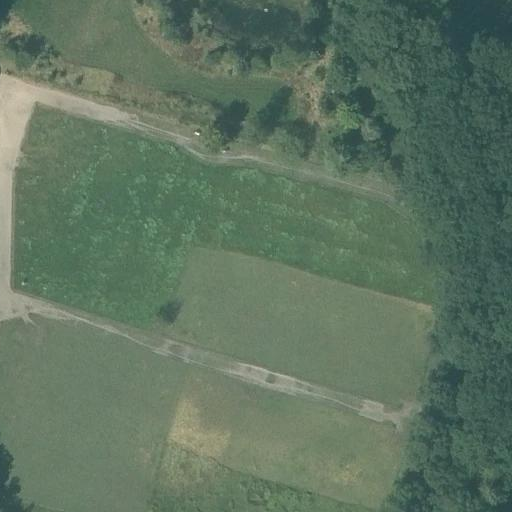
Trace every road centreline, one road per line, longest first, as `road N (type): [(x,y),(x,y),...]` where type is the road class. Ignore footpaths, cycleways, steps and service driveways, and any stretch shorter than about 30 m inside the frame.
road 1 (unclassified): [(511,364),(398,0)]
road 2 (track): [(489,291),(421,511)]
